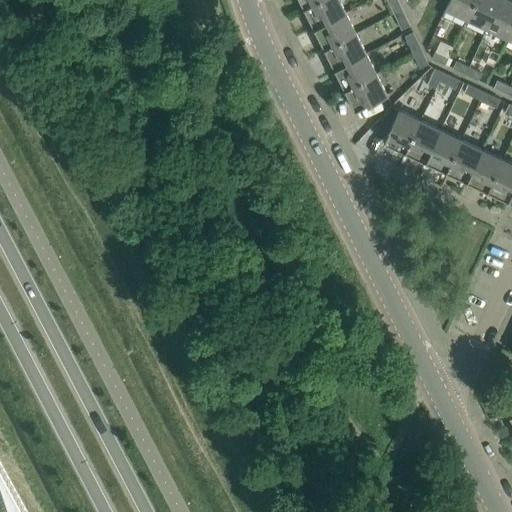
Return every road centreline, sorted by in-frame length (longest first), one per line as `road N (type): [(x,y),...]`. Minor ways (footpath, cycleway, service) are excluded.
road 1 (tertiary): [(445,412),(244,0)]
road 2 (secondary): [(143,511),(0,237)]
road 3 (secondary): [(0,314),(104,511)]
road 4 (residential): [(445,412),(511,274)]
